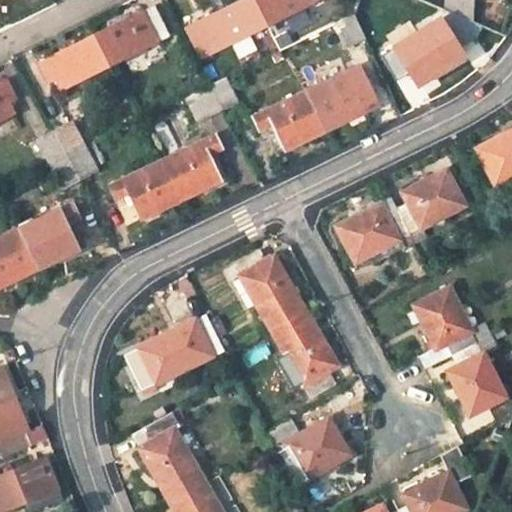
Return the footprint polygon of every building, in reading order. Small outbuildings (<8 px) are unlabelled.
[(203,57),(266,25),(254,0),(241,0),(187,28),(203,57)] [(254,0),(266,25),(315,0),(254,0)] [(445,0),(445,10),(450,12),(475,22),(476,0),(445,0)] [(151,4),(94,33),(110,63),(166,35),(151,4)] [(399,58),(416,87),(464,57),(459,49),(477,39),(483,26),(475,22),(450,12),(379,56),(386,67),(399,58)] [(348,14),(326,25),(339,51),(361,40),(348,14)] [(56,90),(110,63),(94,33),(35,62),(45,83),(51,80),(56,90)] [(359,66),(300,94),(319,133),(377,105),(359,66)] [(241,99),(229,73),(210,83),(223,108),(241,99)] [(5,78),(0,80),(0,117),(12,112),(5,98),(13,94),(5,78)] [(210,83),(194,91),(206,116),(223,108),(210,83)] [(256,129),(268,123),(281,151),(319,133),(300,94),(250,117),(256,129)] [(70,118),(51,127),(65,154),(84,145),(70,118)] [(65,154),(51,127),(35,136),(49,162),(65,154)] [(511,130),(474,149),(490,183),(508,175),(505,170),(511,166),(511,130)] [(206,154),(222,147),(216,135),(160,161),(180,200),(219,181),(206,154)] [(96,170),(84,145),(65,154),(78,179),(96,170)] [(65,154),(49,162),(61,187),(78,179),(65,154)] [(160,161),(107,185),(113,197),(126,191),(140,218),(180,200),(160,161)] [(404,208),(396,212),(406,234),(415,229),(413,225),(439,213),(442,218),(463,207),(446,171),(398,194),(404,208)] [(351,217),(379,203),(376,198),(348,212),(351,217)] [(73,201),(14,229),(34,269),(79,247),(66,219),(79,214),(73,201)] [(351,217),(334,225),(351,260),(370,251),(368,247),(393,235),(395,239),(406,234),(396,212),(385,216),(379,203),(351,217)] [(0,285),(34,269),(14,229),(0,236),(0,285)] [(271,259),(265,247),(238,262),(248,279),(253,277),(269,308),(264,310),(274,329),(310,311),(281,255),(271,259)] [(459,305),(449,286),(412,305),(432,347),(442,342),(448,355),(487,336),(481,322),(466,331),(455,307),(459,305)] [(286,353),(292,350),(309,382),(304,385),(311,398),(338,383),(332,371),(339,367),(310,311),(274,329),(286,353)] [(204,313),(121,356),(139,391),(154,383),(152,379),(181,364),(183,367),(222,348),(204,313)] [(445,370),(466,414),(503,395),(493,376),(489,378),(478,354),(492,347),(487,336),(448,355),(454,367),(445,370)] [(0,366),(0,446),(4,456),(46,439),(41,425),(28,430),(1,366),(0,366)] [(160,416),(130,433),(169,502),(204,481),(191,459),(186,462),(160,416)] [(292,418),(267,431),(271,440),(282,435),(300,470),(323,459),(325,463),(346,452),(327,416),(299,431),(292,418)] [(0,511),(2,511),(57,489),(44,455),(0,473),(0,511)] [(408,503),(396,509),(397,511),(453,511),(465,506),(447,471),(404,495),(408,503)] [(169,502),(174,511),(215,511),(213,508),(218,506),(204,481),(169,502)]
